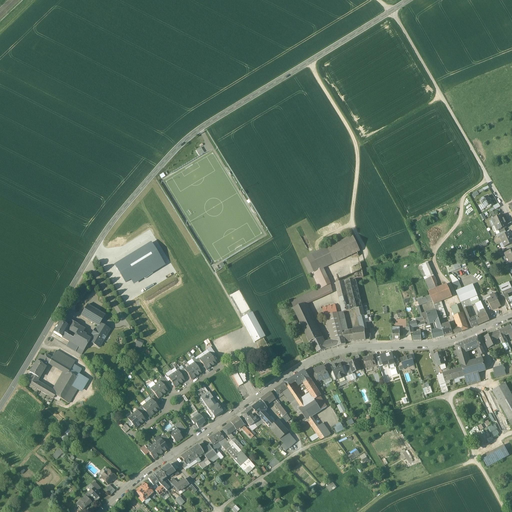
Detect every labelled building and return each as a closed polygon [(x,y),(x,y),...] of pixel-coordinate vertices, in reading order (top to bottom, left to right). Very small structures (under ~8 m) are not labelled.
[(196,151),(199,156),(204,153),(201,148),(196,151)] [(487,196),(481,200),(481,202),(483,204),(485,209),(492,204),(487,196)] [(493,219),(492,220),(494,226),(504,221),(502,215),(499,217),(493,219)] [(504,221),(494,226),(497,231),(499,231),(504,228),(507,227),(504,221)] [(501,236),(500,237),(502,242),(511,237),(510,232),(507,234),(501,236)] [(353,237),(330,247),(336,262),(347,257),(358,252),(359,251),(353,237)] [(511,237),(502,242),(505,248),(506,247),(511,245),(511,244),(511,237)] [(115,265),(126,283),(130,280),(162,261),(151,243),(115,265)] [(330,247),(307,258),(314,272),(323,268),(336,262),(330,247)] [(165,266),(162,261),(130,280),(134,285),(165,266)] [(428,262),(419,266),(425,280),(432,277),(434,277),(428,262)] [(314,272),(311,274),(318,290),(330,284),(323,268),(314,272)] [(458,281),(452,275),(450,276),(456,292),(462,289),(458,281)] [(436,289),(432,277),(425,280),(430,292),(436,289)] [(353,280),(335,284),(342,313),(356,309),(362,308),(361,305),(355,279),(353,280)] [(508,283),(499,287),(502,293),(511,289),(510,287),(508,283)] [(318,290),(291,302),(295,310),(304,305),(332,291),(330,284),(318,290)] [(430,292),(428,292),(430,296),(432,301),(434,304),(441,301),(452,297),(447,285),(436,289),(430,292)] [(462,289),(456,292),(461,303),(470,299),(477,296),(473,285),(462,289)] [(497,300),(494,294),(490,296),(486,298),(492,310),(500,306),(497,300)] [(430,296),(417,300),(419,306),(432,301),(430,296)] [(477,296),(470,299),(472,306),(476,304),(480,302),(477,296)] [(470,299),(461,303),(464,309),(467,308),(472,306),(470,299)] [(434,304),(436,313),(437,313),(438,317),(439,320),(447,318),(441,301),(434,304)] [(481,302),(480,302),(476,304),(481,315),(486,313),(481,302)] [(81,316),(99,326),(100,324),(105,315),(88,305),(81,316)] [(316,329),(304,305),(295,310),(306,334),(316,329)] [(457,306),(456,305),(450,307),(454,316),(460,314),(457,306)] [(362,329),(353,330),(353,333),(350,333),(351,342),(365,340),(370,340),(368,328),(368,327),(367,327),(366,323),(372,322),(371,315),(368,316),(364,317),(362,308),(356,309),(358,318),(359,317),(362,329)] [(472,319),(467,308),(464,309),(468,321),(472,319)] [(342,313),(338,314),(340,321),(342,331),(348,330),(343,312),(342,313)] [(336,313),(329,315),(331,323),(340,321),(338,314),(338,313),(336,313)] [(437,313),(423,317),(423,318),(425,325),(426,326),(431,326),(433,323),(432,319),(438,317),(437,313)] [(468,329),(461,313),(460,314),(454,316),(458,328),(456,328),(457,333),(468,329)] [(481,315),(472,319),(475,326),(489,320),(486,313),(481,315)] [(242,319),(254,343),(256,342),(263,338),(265,337),(252,314),(242,319)] [(331,323),(327,324),(325,316),(325,317),(330,342),(332,341),(336,340),(331,323)] [(423,318),(416,320),(416,322),(417,327),(425,325),(423,318)] [(60,321),(53,333),(62,338),(64,334),(65,334),(66,331),(68,327),(68,326),(60,321)] [(340,321),(331,323),(336,340),(332,341),(333,348),(346,344),(345,343),(342,331),(340,321)] [(449,323),(441,326),(441,328),(442,329),(444,336),(457,333),(456,328),(451,329),(449,323)] [(93,335),(89,342),(99,348),(103,341),(100,339),(102,335),(105,337),(110,330),(100,324),(99,326),(96,331),(95,330),(92,335),(93,335)] [(85,329),(79,326),(76,331),(77,332),(82,335),(85,329)] [(511,328),(511,326),(502,329),(502,330),(504,336),(511,332),(511,328)] [(316,329),(306,334),(311,345),(313,344),(312,341),(311,339),(319,336),(316,329)] [(442,329),(435,331),(435,330),(431,331),(433,339),(444,336),(442,329)] [(348,330),(342,331),(345,343),(351,342),(350,333),(349,330),(348,330)] [(501,330),(496,332),(499,338),(504,336),(502,330),(501,330)] [(76,335),(73,339),(71,343),(78,348),(85,336),(82,335),(77,332),(76,335)] [(496,332),(483,338),(488,347),(498,343),(497,340),(499,338),(496,332)] [(65,334),(64,334),(62,338),(69,342),(71,343),(73,339),(65,334)] [(85,336),(78,348),(84,351),(89,342),(91,340),(85,336)] [(505,338),(504,336),(499,338),(505,349),(510,347),(505,338)] [(476,337),(467,341),(470,350),(477,347),(480,346),(476,337)] [(263,338),(256,342),(260,351),(263,355),(270,352),(263,338)] [(320,339),(312,341),(313,344),(317,353),(325,350),(329,349),(327,343),(323,344),(320,339)] [(134,346),(141,349),(144,344),(137,340),(134,346)] [(467,341),(455,346),(457,350),(459,358),(461,365),(469,363),(466,352),(470,350),(467,341)] [(76,352),(78,348),(71,343),(69,342),(67,346),(76,352)] [(215,354),(211,347),(207,349),(209,353),(212,357),(215,354)] [(56,351),(52,359),(49,364),(67,374),(68,373),(75,361),(56,351)] [(270,352),(263,355),(266,360),(272,357),(270,352)] [(212,357),(209,353),(204,356),(211,367),(216,364),(212,357)] [(441,353),(434,355),(438,367),(440,366),(441,370),(446,368),(444,362),(446,362),(445,358),(443,358),(441,353)] [(390,369),(395,367),(395,365),(393,360),(391,354),(387,355),(386,354),(381,356),(381,357),(384,365),(384,366),(388,365),(390,369)] [(52,359),(45,355),(44,357),(40,363),(45,366),(47,363),(49,364),(52,359)] [(211,367),(204,356),(199,360),(202,363),(206,370),(211,367)] [(371,356),(368,357),(368,358),(363,359),(366,368),(375,365),(376,365),(374,360),(373,356),(371,357),(371,356)] [(411,356),(401,359),(402,363),(404,368),(414,365),(411,356)] [(469,363),(461,365),(462,368),(464,377),(478,373),(486,370),(482,359),(469,363)] [(357,360),(349,363),(350,367),(352,373),(353,373),(360,370),(357,360)] [(40,363),(36,361),(29,373),(33,375),(38,378),(40,374),(42,371),(45,366),(40,363)] [(194,363),(189,366),(196,377),(201,374),(197,367),(194,363)] [(73,364),(68,373),(77,378),(82,370),(73,364)] [(343,369),(340,364),(337,365),(337,364),(336,365),(337,365),(333,366),(333,367),(331,368),(333,372),(333,371),(334,373),(336,379),(337,380),(339,379),(339,380),(344,378),(344,377),(345,376),(346,376),(343,369)] [(196,377),(189,366),(184,370),(187,373),(191,380),(196,377)] [(323,367),(320,368),(319,369),(318,370),(317,370),(315,371),(315,372),(319,380),(320,381),(322,380),(324,381),(326,379),(327,378),(326,378),(328,377),(323,367)] [(503,367),(493,369),(494,373),(491,374),(493,379),(506,375),(503,367)] [(462,368),(452,371),(454,380),(464,377),(462,368)] [(304,370),(293,378),(296,383),(298,386),(303,383),(310,379),(304,370)] [(180,375),(178,371),(173,374),(180,385),(185,381),(180,375)] [(244,371),(238,375),(243,384),(246,382),(245,380),(246,379),(245,377),(246,377),(244,374),(245,374),(244,371)] [(452,371),(442,374),(445,384),(446,387),(450,386),(449,381),(454,380),(452,371)] [(56,394),(55,396),(63,401),(65,397),(72,387),(77,378),(68,373),(67,374),(56,394)] [(478,373),(464,377),(467,386),(481,382),(478,373)] [(173,374),(168,377),(175,388),(180,385),(173,374)] [(237,374),(233,376),(239,387),(243,384),(238,375),(237,374)] [(38,378),(33,375),(28,384),(53,399),(55,396),(56,394),(36,382),(38,378)] [(77,378),(72,387),(77,390),(80,392),(86,383),(77,378)] [(306,405),(292,385),(296,383),(293,378),(284,383),(287,388),(293,395),(296,400),(301,408),(306,405)] [(317,389),(310,379),(303,383),(310,393),(304,397),(309,403),(314,400),(321,410),(326,407),(320,397),(320,396),(316,390),(317,389)] [(168,392),(160,382),(155,385),(163,395),(168,392)] [(284,383),(276,388),(274,390),(277,395),(287,388),(284,383)] [(511,395),(505,384),(492,391),(509,422),(511,420),(511,395)] [(163,395),(155,385),(151,389),(155,395),(158,399),(163,395)] [(209,394),(203,385),(196,391),(201,398),(206,394),(206,395),(209,394)] [(72,387),(65,397),(71,401),(77,390),(72,387)] [(293,395),(287,388),(277,395),(279,398),(284,395),(284,394),(285,394),(288,398),(293,395)] [(269,392),(260,400),(260,401),(265,406),(267,405),(274,398),(269,392)] [(488,403),(483,393),(479,395),(484,405),(488,403)] [(206,395),(206,394),(201,398),(209,410),(214,407),(210,400),(206,395)] [(154,403),(151,400),(147,403),(154,413),(159,410),(154,403)] [(296,400),(291,403),(297,411),(299,409),(301,408),(296,400)] [(301,408),(299,409),(304,416),(307,420),(312,417),(321,410),(314,400),(309,403),(306,405),(301,408)] [(260,401),(251,408),(254,411),(258,415),(263,411),(267,408),(265,406),(260,401)] [(154,413),(147,403),(142,407),(145,411),(150,417),(154,413)] [(287,414),(279,404),(275,406),(283,417),(287,414)] [(209,410),(207,412),(210,417),(213,416),(214,418),(222,413),(217,405),(214,407),(209,410)] [(247,410),(241,415),(245,421),(251,416),(250,414),(247,410)] [(140,414),(137,411),(132,415),(140,425),(145,421),(140,414)] [(269,418),(263,411),(258,415),(264,422),(269,418)] [(290,419),(287,414),(283,417),(282,417),(286,422),(290,419)] [(140,425),(132,415),(128,418),(136,428),(140,425)] [(199,415),(191,420),(194,425),(195,424),(199,429),(200,427),(200,426),(205,423),(203,421),(200,416),(199,415)] [(264,422),(258,415),(255,418),(258,420),(261,424),(264,422)] [(245,421),(250,427),(258,420),(255,418),(254,419),(251,416),(245,421)] [(508,428),(503,416),(496,419),(501,430),(508,428)] [(318,426),(312,417),(307,420),(313,430),(318,426)] [(238,418),(230,423),(231,424),(235,430),(236,430),(240,427),(243,425),(238,418)] [(274,424),(269,418),(264,422),(269,428),(274,424)] [(274,424),(269,428),(279,440),(288,433),(277,420),(274,424)] [(478,426),(481,430),(491,425),(489,420),(478,426)] [(180,422),(175,426),(177,429),(180,433),(185,429),(180,422)] [(330,435),(322,423),(318,426),(313,430),(321,441),(330,435)] [(130,429),(125,424),(121,428),(125,433),(130,429)] [(231,424),(223,430),(227,436),(230,434),(235,430),(231,424)] [(246,429),(243,425),(240,427),(251,439),(253,437),(251,434),(246,429)] [(177,429),(169,434),(175,443),(178,441),(179,441),(183,438),(179,434),(180,433),(177,429)] [(219,432),(214,436),(218,442),(222,440),(224,439),(219,432)] [(288,433),(279,440),(283,445),(287,450),(296,442),(288,433)] [(236,440),(230,434),(227,436),(230,440),(233,443),(236,440)] [(218,442),(214,436),(208,439),(211,443),(213,446),(215,444),(218,442)] [(163,442),(161,439),(156,442),(164,453),(168,449),(163,442)] [(233,443),(230,440),(228,442),(229,443),(226,445),(223,448),(240,467),(247,460),(241,453),(241,452),(233,443)] [(244,449),(236,440),(233,443),(241,452),(244,449)] [(164,453),(156,442),(151,446),(159,456),(161,454),(163,452),(163,453),(164,453)] [(198,445),(189,451),(195,459),(197,458),(203,454),(204,453),(201,450),(198,445)] [(212,449),(209,445),(201,450),(204,453),(203,454),(208,461),(214,457),(216,455),(214,453),(212,449)] [(159,456),(151,446),(146,449),(154,460),(159,456)] [(504,446),(482,457),(487,468),(509,456),(504,446)] [(52,456),(56,460),(63,452),(59,448),(52,456)] [(406,449),(398,454),(400,456),(399,456),(402,461),(406,459),(409,463),(414,460),(406,449)] [(189,451),(181,457),(184,461),(187,465),(195,459),(189,451)] [(351,455),(348,456),(351,461),(360,455),(357,451),(356,451),(351,455)] [(247,460),(240,467),(247,474),(252,470),(249,466),(250,464),(247,460)] [(208,461),(202,465),(200,463),(198,464),(202,470),(210,464),(208,461)] [(169,465),(160,471),(166,478),(170,476),(172,475),(174,473),(175,472),(174,471),(171,467),(169,465)] [(263,467),(258,470),(261,475),(266,472),(263,467)] [(108,470),(106,473),(105,473),(103,475),(103,476),(101,478),(108,485),(113,479),(115,476),(108,470)] [(166,478),(160,471),(153,476),(159,483),(158,483),(159,483),(161,482),(166,478)] [(159,483),(153,476),(148,479),(153,487),(158,483),(159,483)] [(177,484),(176,481),(171,484),(173,486),(178,492),(189,485),(184,480),(177,484)] [(101,489),(94,483),(91,485),(94,488),(98,492),(101,489)] [(333,483),(326,488),(330,492),(336,488),(333,483)] [(115,491),(110,485),(105,490),(111,495),(115,491)] [(149,489),(146,485),(143,487),(142,486),(140,488),(149,497),(153,493),(149,489)] [(163,488),(161,486),(155,490),(162,499),(167,494),(166,492),(167,491),(165,489),(163,488)] [(94,488),(89,493),(88,492),(85,495),(85,496),(86,496),(89,500),(92,497),(96,502),(102,496),(98,492),(94,488)] [(149,497),(140,488),(138,490),(139,491),(137,493),(140,497),(144,501),(149,497)] [(85,496),(78,504),(81,507),(80,508),(82,510),(88,505),(91,502),(89,500),(86,496),(85,496)] [(180,496),(175,501),(181,506),(185,502),(180,496)]
